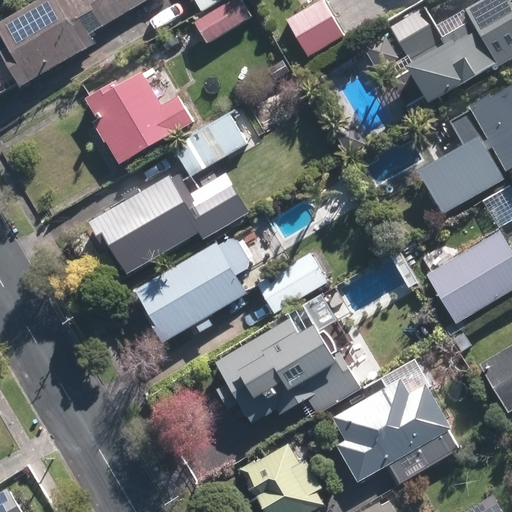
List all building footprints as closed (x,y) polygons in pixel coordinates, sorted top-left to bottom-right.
[(42,0),(0,24),(0,33),(9,50),(0,54),(0,55),(2,59),(0,60),(0,94),(17,85),(21,90),(37,81),(36,80),(88,50),(82,40),(151,0),(42,0)] [(193,0),(201,12),(221,0),(193,0)] [(207,46),(252,18),(241,0),(237,0),(195,26),(207,46)] [(346,37),(323,0),(322,0),(286,21),(308,59),(346,37)] [(445,38),(426,7),(391,28),(410,60),(407,61),(412,68),(408,71),(429,105),(497,65),(499,68),(511,60),(511,0),(486,0),(464,14),(470,24),(445,38)] [(101,121),(94,124),(103,140),(118,166),(194,122),(179,97),(162,106),(143,74),(122,87),(119,82),(86,100),(91,108),(92,107),(101,121)] [(511,87),(472,109),(506,171),(511,167),(511,87)] [(312,110),(298,118),(323,161),(337,153),(312,110)] [(251,143),(232,113),(174,148),(193,178),(251,143)] [(503,182),(480,139),(417,172),(440,215),(503,182)] [(112,250),(127,275),(200,233),(204,241),(251,212),(227,175),(186,200),(173,177),(111,212),(103,216),(95,221),(90,224),(107,253),(112,250)] [(511,222),(511,181),(511,180),(481,200),(501,229),(511,222)] [(511,293),(511,251),(502,234),(427,278),(456,327),(511,293)] [(239,241),(231,241),(220,248),(218,245),(135,293),(164,344),(247,296),(236,279),(249,270),(252,262),(239,241)] [(330,283),(313,255),(259,285),(276,314),(330,283)] [(217,361),(230,384),(219,391),(230,410),(242,404),(253,424),(278,410),(281,416),(311,400),(318,413),(362,389),(341,352),(334,356),(317,327),(300,336),(291,321),(217,361)] [(511,346),(480,366),(509,414),(511,412),(511,346)] [(389,465),(400,484),(460,450),(449,431),(453,429),(427,385),(410,395),(402,380),(334,418),(346,441),(337,446),(358,483),(389,465)] [(311,511),(325,504),(318,491),(323,488),(307,460),(302,463),(290,443),(241,471),(265,511),(311,511)] [(21,511),(11,493),(0,498),(0,511),(21,511)] [(503,511),(494,495),(463,511),(503,511)] [(383,505),(381,502),(363,511),(397,511),(391,501),(383,505)]
